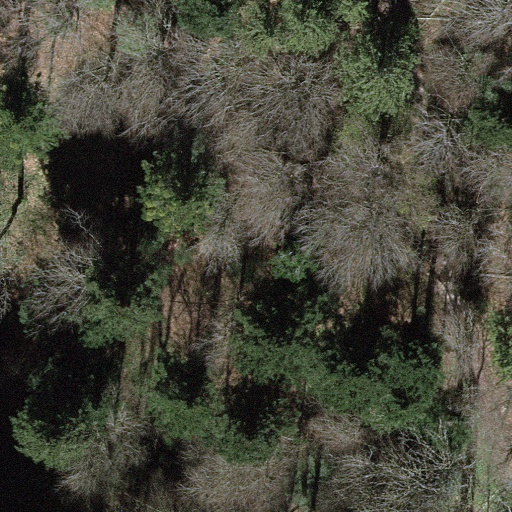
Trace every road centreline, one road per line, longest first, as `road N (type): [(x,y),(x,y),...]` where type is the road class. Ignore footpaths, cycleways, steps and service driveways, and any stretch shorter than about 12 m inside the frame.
road 1 (track): [(511,477),(383,0)]
road 2 (track): [(0,65),(83,177)]
